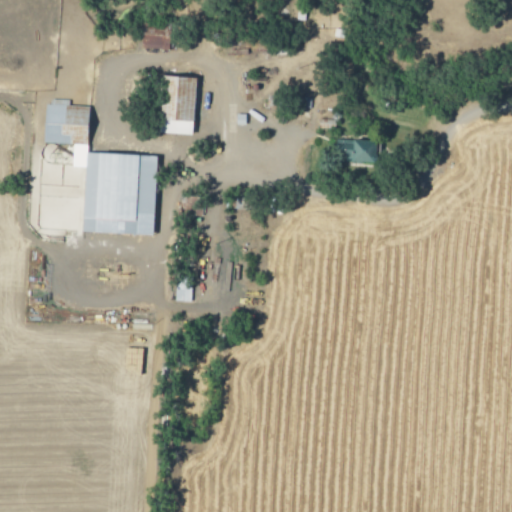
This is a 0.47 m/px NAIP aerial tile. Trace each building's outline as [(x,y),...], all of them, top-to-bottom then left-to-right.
[(194,134),(198,77),(181,76),(180,89),(166,88),(163,132),(194,134)] [(66,98),(47,98),(46,142),(70,143),(70,134),(66,133),(66,98)] [(351,159),(376,162),(379,142),(354,139),(351,159)] [(84,231),(155,234),(158,155),(86,152),(84,231)] [(192,286),(176,285),(175,299),(191,300),(192,286)]
